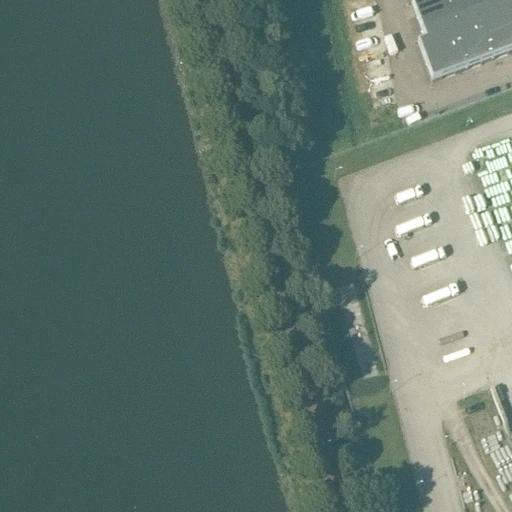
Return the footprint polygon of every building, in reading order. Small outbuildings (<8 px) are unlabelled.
[(439,0),(429,0),(411,7),(425,44),(417,46),(418,47),(452,34),(439,0)] [(478,24),(468,0),(439,0),(452,34),(478,24)] [(504,15),(498,0),(468,0),(478,24),(504,15)] [(511,11),(511,0),(498,0),(504,15),(511,11)] [(478,24),(492,62),(511,54),(511,34),(504,15),(478,24)] [(452,34),(466,72),(492,62),(478,24),(452,34)] [(452,34),(418,47),(432,85),(466,72),(452,34)]
